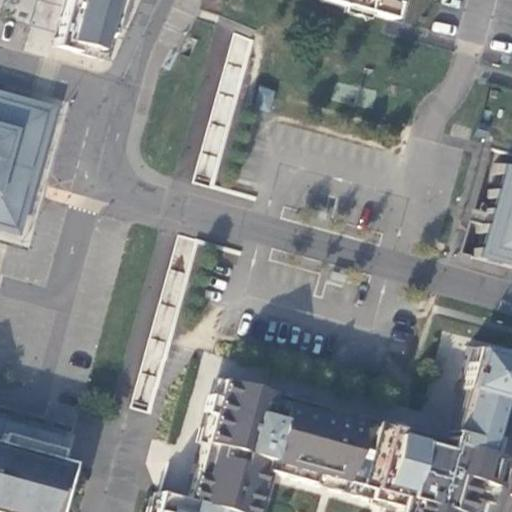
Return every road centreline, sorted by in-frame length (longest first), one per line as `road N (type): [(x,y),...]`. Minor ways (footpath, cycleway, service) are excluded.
road 1 (residential): [(101,181),(511,290)]
road 2 (residential): [(0,283),(66,302),(101,181)]
road 3 (residential): [(120,98),(0,64)]
